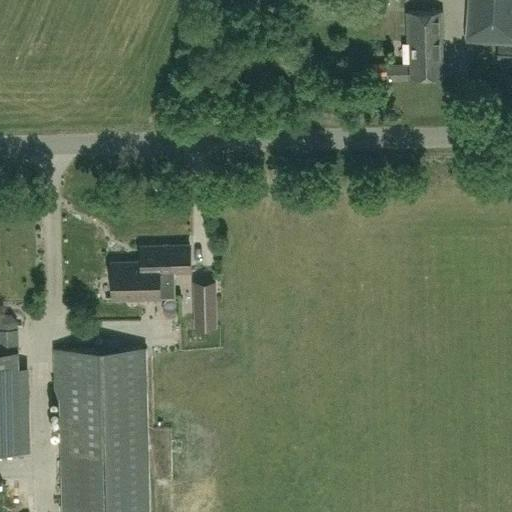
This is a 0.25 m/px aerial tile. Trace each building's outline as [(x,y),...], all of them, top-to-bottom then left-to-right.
[(511,0),(467,0),(465,42),(499,44),(511,44),(511,0)] [(441,35),(444,35),(443,11),(408,13),(409,42),(411,42),(412,76),(443,75),(441,35)] [(511,44),(499,44),(498,59),(511,59),(511,44)] [(372,75),(388,74),(386,61),(371,63),(372,75)] [(112,263),(113,298),(160,297),(160,296),(174,296),(174,271),(191,271),(190,245),(141,246),(141,262),(112,263)] [(25,282),(5,284),(6,299),(26,297),(25,282)] [(215,282),(195,282),(196,326),(216,326),(215,282)] [(146,511),(143,347),(54,349),(55,387),(63,387),(65,511),(146,511)] [(18,350),(0,350),(0,450),(21,450),(18,350)]
